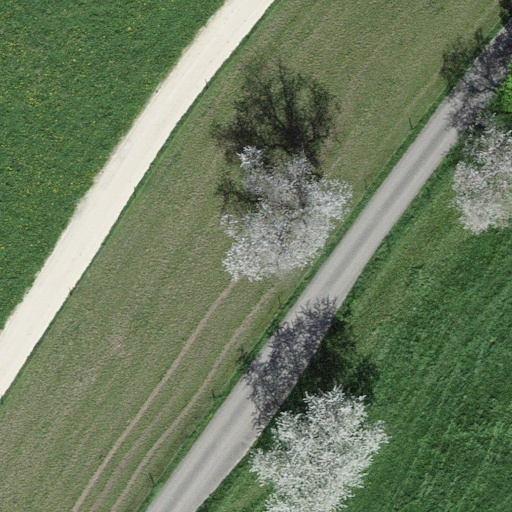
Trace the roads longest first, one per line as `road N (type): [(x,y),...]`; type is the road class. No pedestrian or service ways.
road 1 (unclassified): [(511,52),(180,511)]
road 2 (track): [(243,0),(0,364)]
